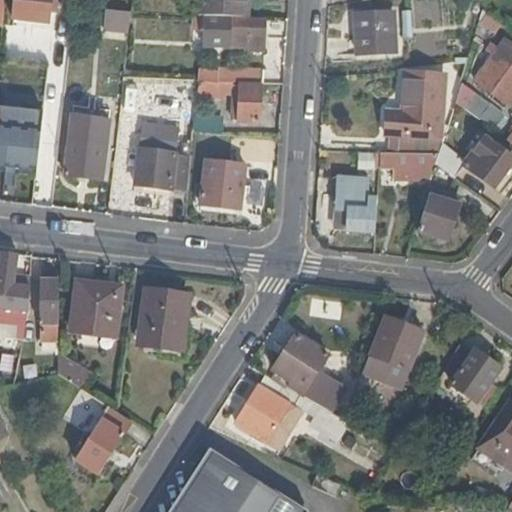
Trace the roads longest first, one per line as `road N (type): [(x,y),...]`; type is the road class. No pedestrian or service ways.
road 1 (residential): [(284,263),(130,511)]
road 2 (residential): [(284,263),(0,231)]
road 3 (residential): [(309,0),(284,263)]
road 4 (residential): [(467,292),(284,263)]
